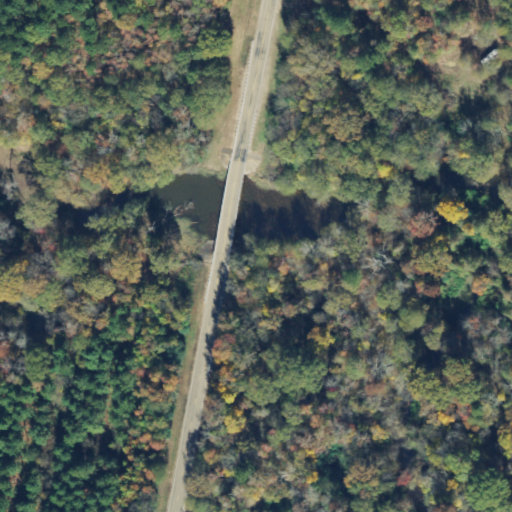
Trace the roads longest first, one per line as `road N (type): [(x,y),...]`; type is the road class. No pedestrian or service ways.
road 1 (tertiary): [(179,511),(234,254)]
road 2 (tertiary): [(253,165),(282,0)]
